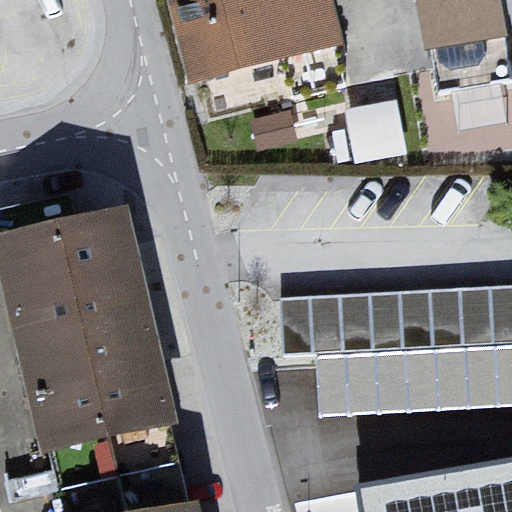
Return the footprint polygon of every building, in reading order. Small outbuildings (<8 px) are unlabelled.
[(320,0),(156,0),(190,88),(335,51),(320,0)] [(490,0),(409,0),(421,58),(498,45),(490,0)] [(348,103),(356,153),(404,144),(396,94),(348,103)] [(119,221),(0,244),(0,315),(33,459),(167,434),(119,221)] [(317,356),(320,409),(511,400),(511,276),(280,287),(283,357),(317,356)]
